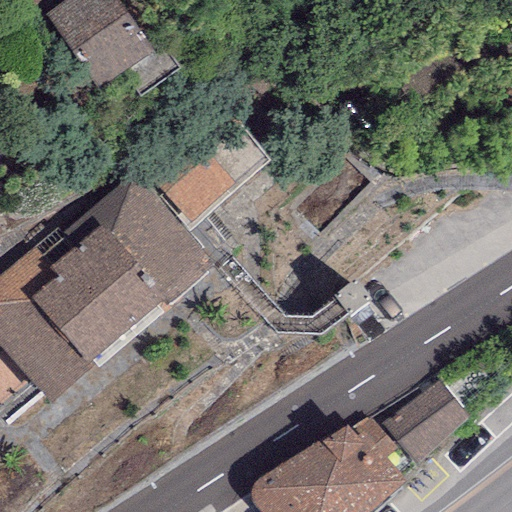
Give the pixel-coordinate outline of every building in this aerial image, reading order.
[(64,0),(44,14),(97,87),(152,48),(117,0),(64,0)] [(224,103),(136,177),(185,233),(268,161),(224,103)] [(0,345),(3,349),(50,403),(93,365),(97,369),(214,267),(185,233),(136,177),(131,172),(62,232),(57,226),(0,275),(0,345)] [(440,377),(380,422),(416,462),(468,414),(440,377)] [(368,511),(405,480),(364,434),(358,439),(346,426),(260,477),(252,481),(250,490),(251,500),(254,508),(257,511),(368,511)]
